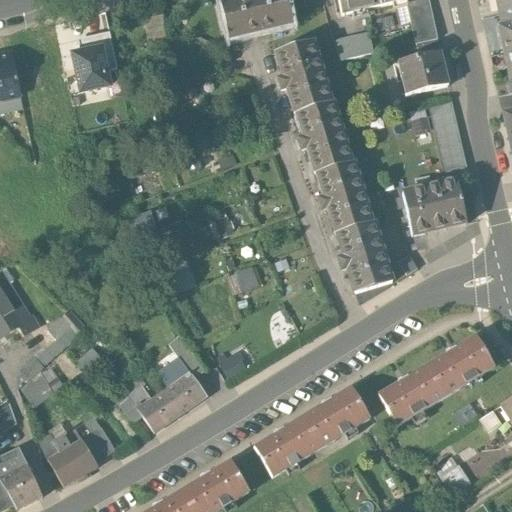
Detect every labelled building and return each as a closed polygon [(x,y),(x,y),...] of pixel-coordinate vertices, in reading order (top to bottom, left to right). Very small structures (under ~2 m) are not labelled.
[(239,0),(220,4),(228,42),(289,29),(282,0),(239,0)] [(378,0),(338,0),(342,16),(380,8),(378,0)] [(378,0),(380,8),(405,2),(407,9),(395,11),(399,29),(411,26),(415,46),(437,41),(427,0),(378,0)] [(511,0),(494,0),(500,27),(511,24),(511,0)] [(145,16),(147,38),(166,36),(164,14),(145,16)] [(511,24),(500,27),(497,28),(503,55),(511,53),(511,24)] [(80,55),(73,57),(81,94),(108,88),(105,73),(117,71),(109,34),(87,39),(88,43),(77,45),(80,55)] [(367,35),(333,42),(339,63),(372,55),(367,35)] [(311,41),(270,55),(291,116),(331,103),(311,41)] [(437,53),(396,63),(404,97),(445,87),(437,53)] [(511,53),(503,55),(511,93),(511,53)] [(10,57),(0,58),(0,115),(22,111),(10,57)] [(428,107),(446,187),(457,184),(468,182),(450,102),(428,107)] [(350,161),(331,103),(291,116),(310,174),(350,161)] [(424,111),(409,114),(415,138),(430,134),(424,111)] [(511,112),(502,114),(509,147),(511,145),(511,112)] [(350,161),(310,174),(331,237),(371,224),(350,161)] [(446,187),(403,196),(412,240),(467,227),(457,184),(446,187)] [(0,212),(8,204),(0,195),(0,212)] [(8,204),(0,212),(0,243),(24,221),(8,204)] [(390,283),(371,224),(331,237),(350,296),(390,283)] [(174,299),(196,289),(185,264),(159,274),(174,299)] [(237,271),(240,292),(259,290),(256,268),(237,271)] [(2,273),(0,274),(0,338),(17,328),(23,339),(39,329),(33,318),(29,320),(2,273)] [(86,331),(69,313),(47,331),(55,343),(18,373),(28,384),(44,370),(43,368),(86,331)] [(204,374),(179,340),(169,348),(177,360),(178,360),(193,381),(204,374)] [(442,400),(491,371),(473,340),(424,369),(442,400)] [(235,355),(220,362),(225,373),(240,366),(235,355)] [(193,381),(178,360),(177,360),(156,376),(167,392),(164,395),(180,418),(206,400),(193,381)] [(19,391),(33,411),(63,390),(48,366),(44,370),(28,384),(19,391)] [(393,429),(442,400),(424,369),(375,398),(393,429)] [(164,395),(151,403),(140,387),(126,397),(138,414),(154,436),(180,418),(164,395)] [(319,452),(370,423),(350,391),(300,419),(319,452)] [(138,414),(126,397),(116,404),(130,419),(138,414)] [(511,400),(500,408),(511,427),(511,400)] [(0,436),(16,427),(6,401),(0,404),(0,436)] [(493,411),(481,418),(488,431),(500,424),(493,411)] [(115,453),(95,418),(82,426),(90,438),(81,443),(94,465),(115,453)] [(269,481),(319,452),(300,419),(250,448),(269,481)] [(39,443),(48,462),(63,488),(96,469),(94,465),(81,443),(75,432),(66,437),(60,426),(48,433),(50,437),(39,443)] [(41,499),(18,451),(0,459),(0,484),(14,507),(16,511),(41,499)] [(451,493),(470,484),(455,456),(437,466),(451,493)] [(193,511),(221,511),(251,495),(233,464),(183,493),(193,511)] [(0,511),(2,511),(14,507),(0,484),(0,511)] [(193,511),(183,493),(150,511),(193,511)]
